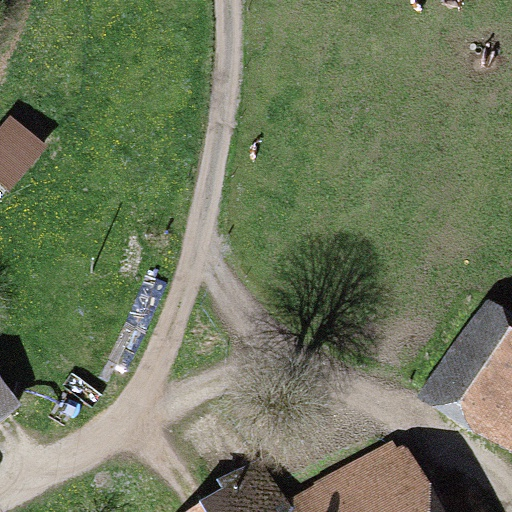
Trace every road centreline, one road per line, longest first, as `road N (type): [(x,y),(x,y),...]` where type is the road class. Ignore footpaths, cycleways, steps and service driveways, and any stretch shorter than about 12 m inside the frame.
road 1 (unclassified): [(227,0),(223,97),(200,225),(159,350),(107,430),(0,504)]
road 2 (track): [(107,430),(244,365),(279,359),(474,458)]
road 3 (track): [(195,243),(279,359)]
